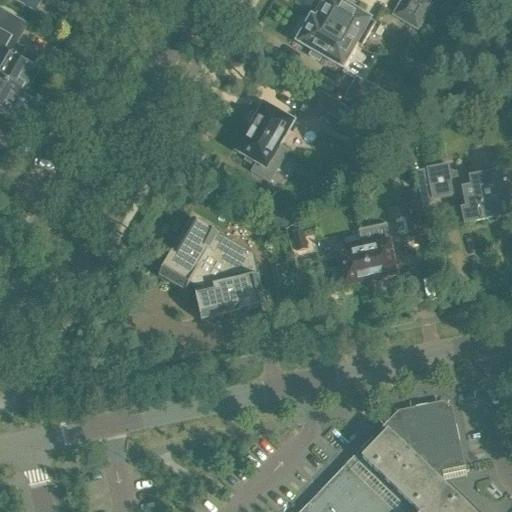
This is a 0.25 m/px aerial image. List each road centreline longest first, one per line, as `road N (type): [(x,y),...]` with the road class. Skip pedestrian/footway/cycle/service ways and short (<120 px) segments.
road 1 (residential): [(32,443),(511,339)]
road 2 (residential): [(17,312),(63,300),(235,0)]
road 3 (tertiary): [(17,312),(194,0)]
road 4 (residential): [(155,0),(2,263),(17,312)]
